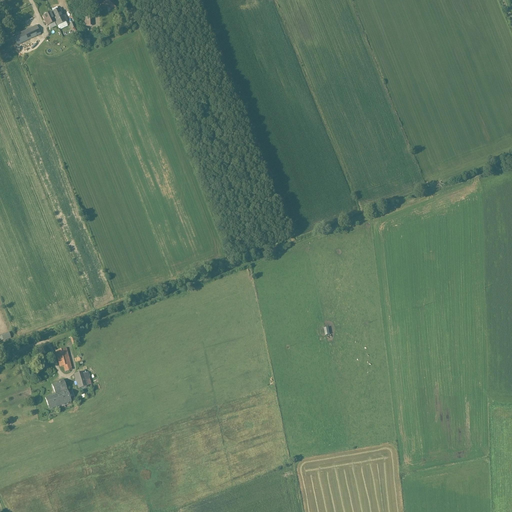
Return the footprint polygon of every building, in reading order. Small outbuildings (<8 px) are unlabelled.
[(99,0),(101,10),(106,9),(105,6),(109,5),(110,8),(115,7),(112,0),(99,0)] [(57,26),(58,26),(67,22),(64,16),(60,8),(52,12),(56,21),(55,22),(57,26)] [(52,12),(51,13),(43,17),(47,26),(55,22),(57,27),(57,26),(55,22),(56,21),(52,12)] [(85,26),(92,26),(92,13),(84,14),(85,26)] [(17,45),(41,35),(37,25),(13,36),(17,45)] [(3,343),(12,339),(9,332),(0,335),(3,343)] [(66,349),(59,351),(63,366),(64,366),(66,372),(72,370),(70,364),(66,349)] [(48,363),(41,365),(42,371),(49,369),(48,363)] [(83,372),(74,375),(79,389),(88,386),(83,372)] [(63,380),(52,385),(55,394),(45,398),(49,409),(71,401),(63,380)]
